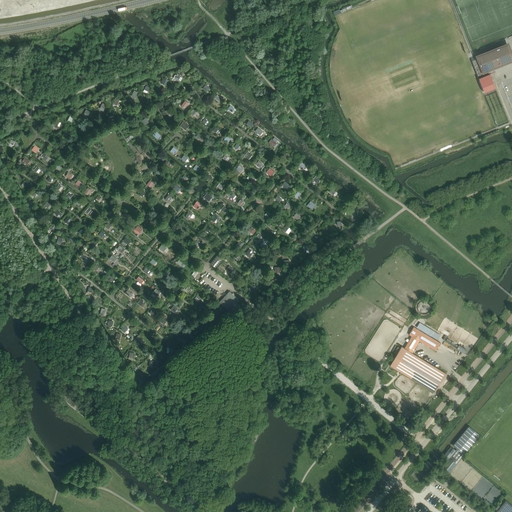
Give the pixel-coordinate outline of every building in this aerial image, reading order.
[(339,9),(333,12),(334,14),(335,16),(340,13),(352,8),(352,7),(351,6),(340,11),(339,9)] [(475,59),(482,78),(491,74),(489,69),(511,60),(511,57),(507,46),(475,59)] [(209,202),(213,197),(207,193),(204,198),(209,202)] [(68,225),(73,219),(69,216),(64,222),(68,225)] [(218,254),(210,264),(216,268),(224,258),(218,254)] [(195,280),(200,273),(196,270),(191,277),(195,280)] [(157,297),(161,292),(156,289),(152,293),(157,297)] [(237,303),(239,300),(230,292),(219,303),(229,312),(230,310),(233,313),(240,306),(237,303)] [(425,326),(420,323),(417,328),(430,336),(437,340),(440,335),(425,326)] [(404,348),(403,347),(402,347),(390,366),(435,393),(446,374),(412,353),(419,342),(436,351),(441,343),(414,327),(409,335),(411,337),(404,348)] [(469,426),(453,446),(464,455),(480,435),(469,426)] [(452,448),(451,447),(443,456),(448,460),(450,458),(454,461),(456,459),(452,455),(456,451),(452,448)] [(442,469),(449,474),(456,464),(450,459),(449,461),(442,469)] [(511,511),(511,505),(505,501),(496,511),(511,511)]
